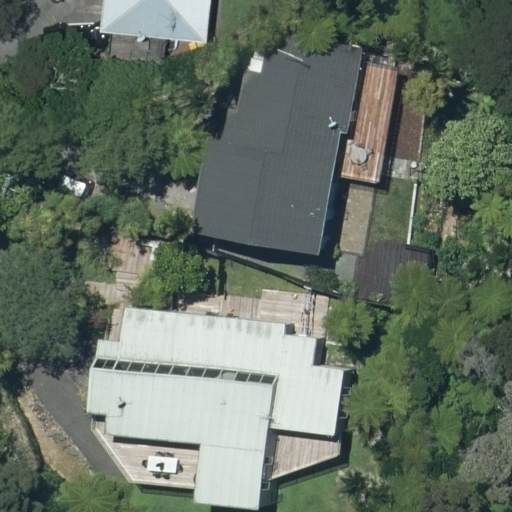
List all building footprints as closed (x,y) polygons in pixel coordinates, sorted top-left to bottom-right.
[(187,15),(235,20),(236,0),(127,0),(126,8),(131,8),(187,15)] [(187,15),(131,8),(127,36),(184,43),(187,15)] [(220,221),(357,246),(376,124),(383,125),(399,41),(297,23),(288,76),(263,71),(252,132),(237,129),(220,221)] [(411,253),(349,249),(347,289),(408,292),(411,253)] [(233,494),(298,500),(305,420),(378,425),(384,362),(343,357),(345,332),(309,328),(311,319),(148,303),(148,312),(123,309),(115,402),(144,405),(143,424),(239,433),(233,494)]
